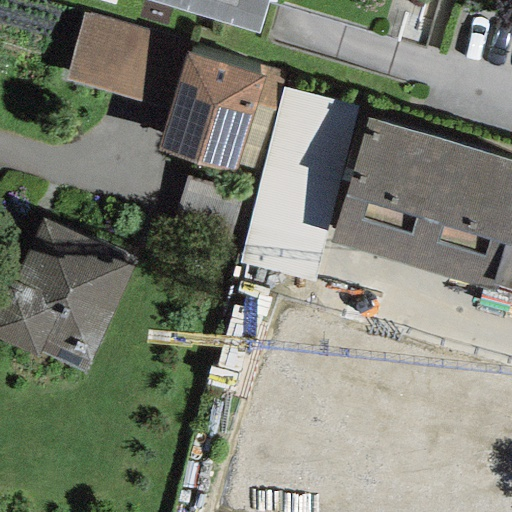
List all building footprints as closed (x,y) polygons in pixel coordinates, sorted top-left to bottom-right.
[(145,0),(258,33),(268,0),(145,0)] [(166,110),(185,53),(189,42),(84,15),(64,80),(166,110)] [(256,76),(185,53),(166,110),(152,152),(230,178),(235,164),(263,78),(256,76)] [(284,89),(289,74),(260,65),(256,76),(263,78),(235,164),(261,171),(284,89)] [(261,171),(237,263),(310,282),(356,107),(284,89),(261,171)] [(511,163),(365,119),(327,242),(492,292),(494,285),(511,290),(511,163)] [(0,337),(86,376),(137,261),(38,216),(0,300),(0,337)] [(511,468),(511,376),(285,321),(257,437),(346,460),(350,445),(436,466),(439,451),(511,468)]
